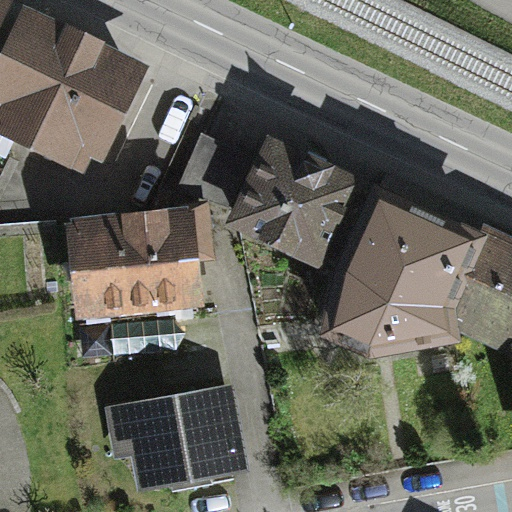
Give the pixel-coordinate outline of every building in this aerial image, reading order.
[(0,154),(2,155),(12,134),(83,167),(129,71),(29,23),(0,86),(0,154)] [(250,164),(200,141),(178,190),(221,206),(231,211),(250,164)] [(303,158),(302,160),(272,146),(237,220),(320,259),(321,257),(343,267),(378,193),(326,170),(327,168),(303,158)] [(2,155),(0,154),(0,187),(9,158),(2,155)] [(479,239),(378,193),(343,267),(329,333),(374,350),(455,337),(447,310),(479,239)] [(190,256),(208,254),(203,209),(75,223),(84,308),(194,296),(190,256)] [(511,254),(479,239),(447,310),(511,339),(511,254)] [(219,393),(135,409),(148,483),(232,468),(219,393)]
